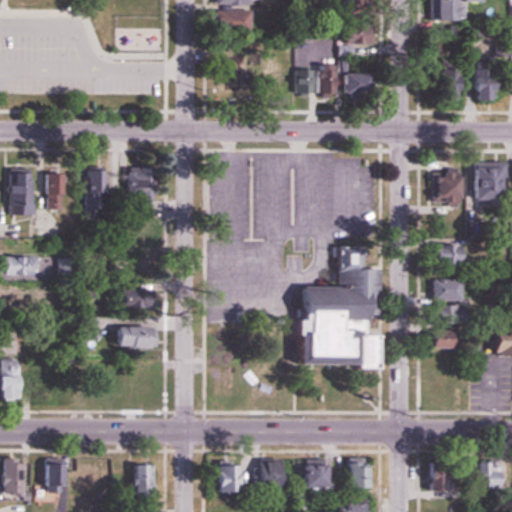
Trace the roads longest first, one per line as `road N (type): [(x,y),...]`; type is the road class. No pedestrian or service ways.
road 1 (primary): [(0,131),(511,134)]
road 2 (tertiary): [(511,433),(0,431)]
road 3 (residential): [(184,511),(184,0)]
road 4 (residential): [(400,511),(400,0)]
